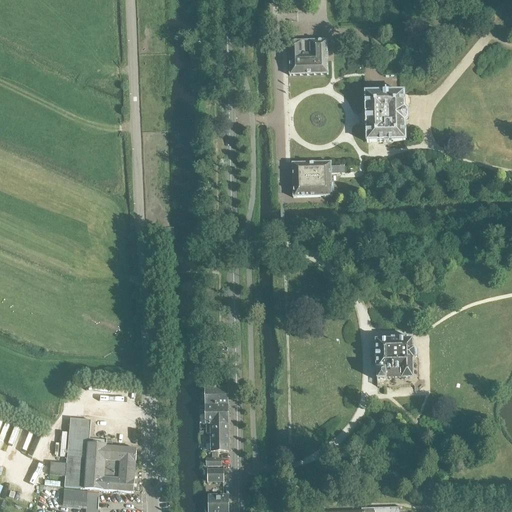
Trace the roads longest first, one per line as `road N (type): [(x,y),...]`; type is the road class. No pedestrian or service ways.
road 1 (unclassified): [(150,511),(130,0)]
road 2 (secondary): [(239,511),(225,0)]
road 3 (track): [(434,504),(344,506),(316,495),(290,468)]
